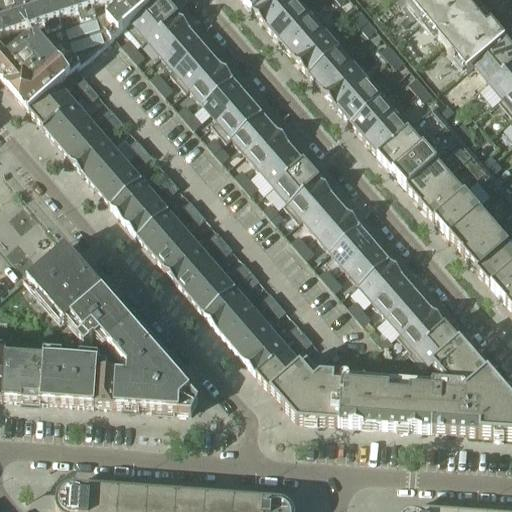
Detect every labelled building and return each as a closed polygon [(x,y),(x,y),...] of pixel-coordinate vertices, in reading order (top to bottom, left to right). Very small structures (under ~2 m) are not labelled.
[(129,28),(160,1),(158,0),(0,0),(0,85),(28,118),(58,91),(112,43),(121,35),(129,28)] [(237,0),(250,14),(266,0),(237,0)] [(264,30),(294,3),(291,0),(266,0),(250,14),(264,30)] [(347,3),(344,0),(331,0),(339,9),(347,3)] [(401,0),(422,25),(452,0),(401,0)] [(466,0),(452,0),(422,25),(447,56),(444,58),(461,78),(471,69),(502,44),(489,27),(485,31),(470,14),(474,10),(466,0)] [(160,1),(129,28),(144,44),(174,18),(160,1)] [(278,46),(308,20),(294,3),(264,30),(278,46)] [(292,62),(328,31),(314,15),(308,20),(278,46),(292,62)] [(367,26),(359,17),(351,23),(359,33),(367,26)] [(144,44),(158,61),(188,34),(174,18),(144,44)] [(375,35),(367,26),(359,33),(367,42),(375,35)] [(306,79),(336,52),(342,47),(328,31),(292,62),(306,79)] [(158,61),(172,77),(202,50),(188,34),(158,61)] [(126,44),(118,50),(126,59),(134,53),(126,44)] [(488,89),(511,69),(511,55),(503,44),(472,71),(488,89)] [(172,77),(186,93),(217,67),(202,50),(172,77)] [(395,59),(387,50),(379,56),(387,66),(395,59)] [(320,96),(351,69),(336,52),(306,79),(320,96)] [(134,53),(126,59),(134,68),(142,62),(134,53)] [(403,68),(395,59),(387,66),(395,75),(403,68)] [(334,111),(369,82),(355,65),(351,69),(320,96),(334,111)] [(186,93),(200,109),(231,83),(217,67),(186,93)] [(501,105),(511,95),(511,69),(488,89),(501,105)] [(154,76),(147,83),(155,92),(162,85),(154,76)] [(82,82),(74,89),(82,98),(90,92),(82,82)] [(348,128),(383,98),(369,82),(334,111),(348,128)] [(200,109),(215,126),(245,99),(231,83),(200,109)] [(423,92),(415,83),(407,89),(415,99),(423,92)] [(162,85),(155,92),(163,101),(170,94),(162,85)] [(41,134),(72,107),(58,91),(28,118),(41,134)] [(98,101),(90,92),(82,98),(90,107),(98,101)] [(431,101),(423,92),(415,99),(423,108),(431,101)] [(511,125),(511,124),(511,95),(501,105),(497,108),(511,125)] [(362,144),(397,114),(383,98),(348,128),(362,144)] [(215,126),(229,142),(259,115),(245,99),(215,126)] [(55,149),(85,122),(72,107),(41,134),(43,136),(55,149)] [(183,109),(175,115),(183,125),(191,118),(183,109)] [(444,124),(452,117),(447,111),(446,112),(439,118),(444,124)] [(109,113),(101,120),(109,129),(117,122),(109,113)] [(399,144),(408,136),(414,131),(398,113),(397,114),(362,144),(376,160),(397,141),(399,144)] [(229,142),(243,158),(273,132),(259,115),(229,142)] [(191,118),(183,125),(191,134),(198,127),(191,118)] [(68,164),(99,138),(85,122),(55,149),(68,164)] [(124,132),(117,122),(109,129),(117,138),(124,132)] [(459,141),(466,134),(461,128),(453,135),(459,141)] [(243,158),(257,175),(288,148),(273,132),(243,158)] [(464,147),(472,140),(466,134),(459,141),(464,147)] [(390,177),(421,150),(408,136),(399,144),(397,141),(376,160),(390,177)] [(81,180),(112,153),(99,138),(68,164),(81,180)] [(211,141),(204,148),(212,157),(219,150),(211,141)] [(135,144),(128,151),(136,160),(143,153),(135,144)] [(257,175),(271,191),(302,164),(288,148),(257,175)] [(219,150),(212,157),(219,166),(227,159),(219,150)] [(405,194),(435,167),(421,150),(390,177),(405,194)] [(95,195),(125,169),(112,153),(81,180),(95,195)] [(151,162),(143,153),(136,160),(143,169),(151,162)] [(487,173),(495,167),(489,161),(482,167),(487,173)] [(271,191),(286,207),(316,181),(302,164),(271,191)] [(419,210),(450,183),(435,167),(405,194),(419,210)] [(492,179),(500,173),(495,167),(487,173),(492,179)] [(108,211),(139,184),(125,169),(95,195),(108,211)] [(240,174),(232,181),(240,190),(247,183),(240,174)] [(162,175),(154,181),(162,191),(170,184),(162,175)] [(286,207),(300,223),(330,197),(316,181),(286,207)] [(247,183),(240,190),(248,199),(255,192),(247,183)] [(434,227),(465,201),(450,183),(419,210),(434,227)] [(121,226),(152,200),(139,184),(108,211),(121,226)] [(178,193),(170,184),(162,191),(170,200),(178,193)] [(300,223),(314,240),(344,213),(330,197),(300,223)] [(135,242),(165,215),(152,200),(121,226),(135,242)] [(447,242),(478,216),(465,201),(434,227),(447,242)] [(189,206),(181,213),(189,222),(197,215),(189,206)] [(268,206),(260,213),(268,222),(276,216),(268,206)] [(314,240),(328,256),(359,229),(344,213),(314,240)] [(179,231),(165,215),(135,242),(148,257),(179,231)] [(205,224),(197,215),(189,222),(197,231),(205,224)] [(276,216),(268,222),(276,231),(284,225),(276,216)] [(461,259),(492,232),(478,216),(447,242),(461,259)] [(328,256),(342,272),(373,246),(359,229),(328,256)] [(162,273),(192,246),(179,231),(148,257),(162,273)] [(477,276),(507,250),(492,232),(461,259),(477,276)] [(216,237),(208,243),(216,253),(223,246),(216,237)] [(296,239),(289,246),(297,255),(304,248),(296,239)] [(175,288),(206,262),(192,246),(162,273),(175,288)] [(231,255),(223,246),(216,253),(224,262),(231,255)] [(342,272),(357,288),(387,262),(373,246),(342,272)] [(304,248),(297,255),(305,264),(312,257),(304,248)] [(490,291),(511,272),(511,255),(507,250),(477,276),(490,291)] [(38,300),(77,266),(65,253),(26,286),(38,300)] [(188,304),(219,277),(206,262),(175,288),(188,304)] [(357,288),(371,305),(401,278),(387,262),(357,288)] [(77,266),(38,300),(63,329),(69,324),(68,323),(102,295),(77,266)] [(242,268),(235,274),(243,284),(250,277),(242,268)] [(325,272),(317,278),(325,287),(333,281),(325,272)] [(504,308),(511,300),(511,272),(490,291),(504,308)] [(202,320),(232,292),(219,277),(188,304),(202,320)] [(258,286),(250,277),(243,284),(250,293),(258,286)] [(371,305),(385,321),(415,294),(401,278),(371,305)] [(333,281),(325,287),(333,296),(341,290),(333,281)] [(215,334),(246,308),(232,292),(202,320),(215,334)] [(385,321),(399,337),(430,311),(415,294),(385,321)] [(68,323),(69,324),(81,338),(75,343),(83,352),(92,344),(93,345),(98,341),(105,349),(130,328),(102,295),(68,323)] [(269,299),(261,305),(269,314),(277,308),(269,299)] [(353,304),(346,311),(353,320),(361,313),(353,304)] [(228,350),(259,323),(246,308),(215,334),(227,348),(228,350)] [(285,317),(277,308),(269,314),(277,324),(285,317)] [(399,337),(413,354),(444,327),(430,311),(399,337)] [(361,313),(353,320),(361,329),(369,322),(361,313)] [(242,365),(272,339),(259,323),(228,350),(242,365)] [(413,354),(428,370),(430,367),(458,343),(444,327),(413,354)] [(197,405),(130,328),(105,349),(126,372),(125,381),(115,380),(113,414),(190,420),(197,405)] [(296,330),(288,336),(296,345),(304,339),(296,330)] [(382,337),(374,343),(382,352),(389,346),(382,337)] [(255,381),(286,354),(272,339),(242,365),(255,381)] [(311,348),(304,339),(296,345),(304,355),(311,348)] [(320,381),(314,386),(304,375),(300,370),(269,397),(273,402),(297,428),(511,443),(511,405),(458,343),(430,367),(444,384),(438,389),(435,389),(435,397),(331,390),(331,382),(320,381)] [(389,346),(382,352),(390,361),(397,355),(389,346)] [(292,362),(286,354),(255,381),(269,397),(300,370),(299,369),(292,362)] [(94,413),(97,368),(98,361),(42,356),(41,364),(42,364),(38,408),(94,413)] [(42,364),(41,364),(4,361),(1,406),(38,408),(42,364)] [(404,362),(396,369),(404,378),(412,371),(404,362)] [(106,369),(97,368),(94,413),(113,414),(115,380),(115,379),(105,378),(106,369)] [(57,499),(56,502),(55,504),(54,507),(54,509),(54,511),(88,511),(89,492),(73,491),(71,491),(68,491),(65,492),(63,493),(61,495),(59,497),(57,499)] [(115,511),(117,494),(89,492),(88,511),(115,511)] [(144,511),(146,497),(117,494),(115,511),(144,511)] [(173,511),(175,499),(146,497),(144,511),(173,511)] [(202,511),(204,501),(175,499),(173,511),(202,511)] [(231,511),(233,503),(204,501),(202,511),(231,511)] [(261,511),(262,505),(233,503),(231,511),(261,511)]
